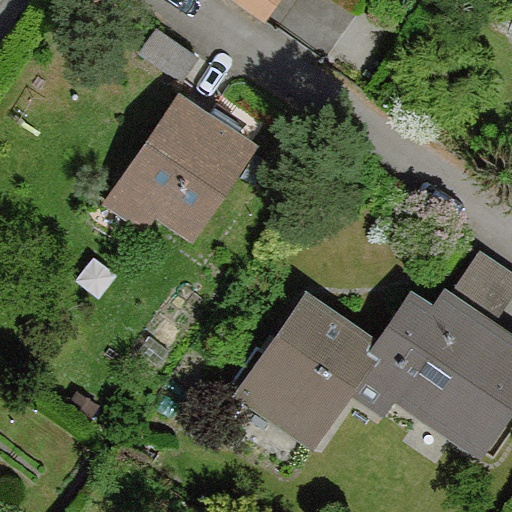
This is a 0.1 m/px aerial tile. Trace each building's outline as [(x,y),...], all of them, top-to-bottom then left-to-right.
[(279,0),(241,0),(267,17),(279,0)] [(197,56),(160,31),(143,54),(181,80),(197,56)] [(182,98),(124,184),(162,212),(195,231),(253,147),(182,98)] [(511,273),(478,249),(449,293),(490,322),(511,291),(511,273)] [(414,295),(378,346),(364,372),(481,451),(511,404),(511,337),(490,322),(449,293),(435,309),(414,295)] [(316,440),(364,372),(378,346),(308,298),(244,391),(316,440)]
